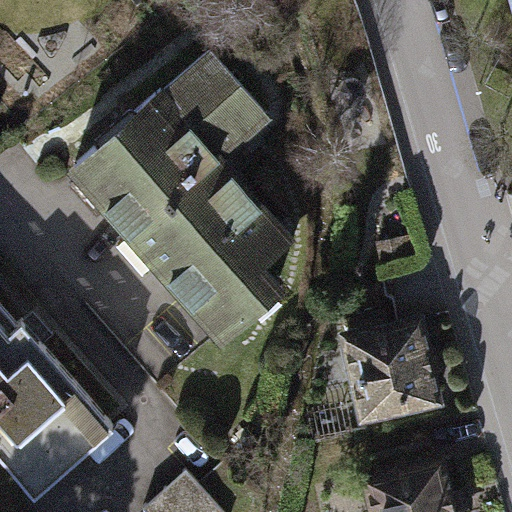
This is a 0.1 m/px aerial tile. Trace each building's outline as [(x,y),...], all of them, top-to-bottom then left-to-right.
[(279,110),(209,33),(58,171),(216,343),(278,286),(256,261),(291,229),(226,158),(279,110)] [(0,452),(37,488),(108,417),(0,303),(0,452)] [(427,307),(341,326),(360,416),(446,398),(427,307)] [(459,511),(443,446),(350,465),(362,511),(459,511)] [(229,511),(231,510),(187,462),(143,502),(151,511),(229,511)]
